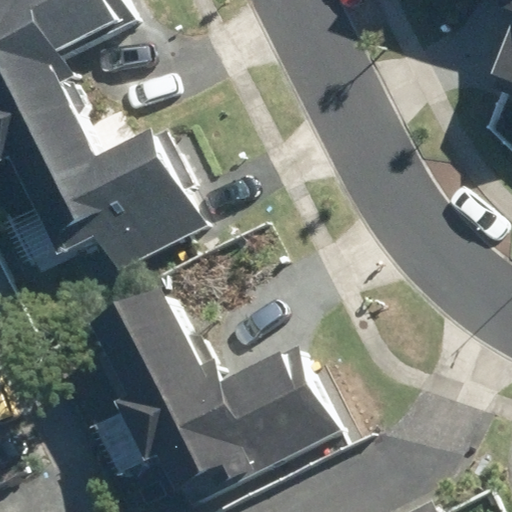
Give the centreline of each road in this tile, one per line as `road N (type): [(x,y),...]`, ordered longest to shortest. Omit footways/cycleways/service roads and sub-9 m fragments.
road 1 (residential): [(511,306),(458,269),(419,225),(294,0)]
road 2 (unknown): [(0,351),(64,477)]
